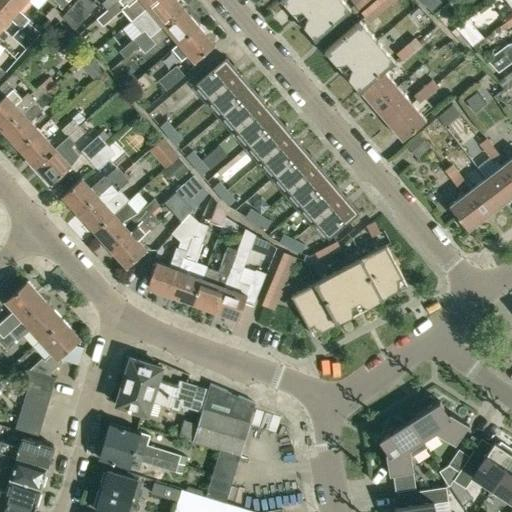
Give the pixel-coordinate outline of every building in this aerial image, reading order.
[(18,9),(26,0),(0,0),(0,7),(11,18),(21,26),(35,39),(40,32),(27,21),(29,19),(18,9)] [(96,4),(90,0),(75,0),(62,15),(74,28),(96,4)] [(132,18),(153,0),(116,0),(108,8),(97,17),(102,24),(122,7),(132,18)] [(133,38),(120,50),(125,56),(139,44),(183,6),(177,0),(153,0),(132,18),(142,31),(133,38)] [(282,0),(316,39),(351,9),(343,0),(282,0)] [(374,0),(362,10),(371,21),(394,0),(374,0)] [(440,0),(420,0),(431,11),(441,1),(440,0)] [(183,6),(139,44),(145,51),(156,42),(169,30),(178,41),(198,24),(183,6)] [(11,18),(0,7),(0,29),(10,18),(11,18)] [(360,90),(384,70),(395,60),(360,19),(325,49),(360,90)] [(458,26),(474,45),(481,39),(465,19),(458,26)] [(179,42),(172,48),(182,59),(189,53),(195,61),(215,43),(198,24),(178,41),(179,42)] [(35,39),(21,26),(20,27),(13,36),(26,48),(35,39)] [(416,35),(397,52),(403,59),(422,42),(416,35)] [(511,60),(511,42),(508,43),(487,59),(498,71),(511,60)] [(226,54),(194,82),(198,86),(200,85),(210,98),(239,72),(234,66),(235,65),(226,54)] [(93,59),(84,68),(94,79),(101,72),(103,70),(96,62),(93,59)] [(167,89),(185,74),(176,64),(158,79),(167,89)] [(511,82),(511,68),(499,78),(506,87),(511,82)] [(374,107),(398,86),(384,70),(360,90),(374,107)] [(239,72),(210,98),(223,113),(252,88),(239,72)] [(0,126),(3,129),(46,89),(55,81),(49,75),(29,93),(26,90),(20,95),(12,88),(13,87),(6,79),(0,85),(0,126)] [(433,78),(414,95),(420,102),(439,85),(433,78)] [(388,123),(412,102),(398,86),(374,107),(388,123)] [(252,88),(223,113),(236,128),(266,103),(252,88)] [(42,107),(41,106),(52,96),(46,89),(3,129),(18,146),(38,128),(29,118),(42,107)] [(476,91),(466,99),(475,111),(485,102),(476,91)] [(412,102),(388,123),(402,140),(426,119),(412,102)] [(266,103),(236,128),(250,144),(279,118),(266,103)] [(72,117),(78,125),(85,118),(79,111),(72,117)] [(279,118),(250,144),(263,159),(292,134),(279,118)] [(67,134),(78,125),(73,119),(62,129),(67,134)] [(166,121),(160,126),(167,135),(173,130),(166,121)] [(84,132),(78,125),(67,134),(73,142),(84,132)] [(34,164),(54,146),(38,128),(18,146),(34,164)] [(173,130),(167,135),(175,144),(181,139),(173,130)] [(106,143),(97,133),(80,149),(89,159),(106,143)] [(292,134),(263,159),(276,174),(305,149),(292,134)] [(430,146),(420,135),(409,146),(418,156),(430,146)] [(489,148),(492,145),(487,136),(479,142),(488,153),(491,151),(489,148)] [(164,168),(165,167),(178,155),(162,138),(148,150),(164,168)] [(106,143),(89,159),(98,169),(115,153),(106,143)] [(491,151),(488,153),(494,162),(502,157),(492,145),(489,148),(491,151)] [(71,165),(54,146),(34,164),(42,172),(39,175),(48,185),(71,165)] [(305,149),(276,174),(289,189),(318,164),(305,149)] [(192,151),(186,156),(193,165),(200,160),(192,151)] [(178,155),(165,167),(176,180),(189,169),(178,155)] [(511,156),(502,164),(511,177),(511,156)] [(200,160),(193,165),(201,174),(207,169),(200,160)] [(454,174),(458,172),(452,163),(445,169),(453,180),(457,177),(454,174)] [(318,164),(289,189),(302,205),(331,180),(318,164)] [(504,203),(511,196),(511,177),(502,164),(484,178),(504,203)] [(78,212),(122,173),(116,167),(106,176),(104,175),(91,186),(82,177),(62,195),(78,212)] [(457,177),(453,180),(460,189),(467,184),(458,172),(454,174),(457,177)] [(94,230),(114,212),(105,203),(119,191),(117,189),(128,180),(122,173),(78,212),(94,230)] [(193,174),(176,189),(183,197),(193,208),(208,191),(193,174)] [(486,216),(504,203),(484,178),(467,191),(486,216)] [(331,180),(302,205),(315,220),(345,195),(331,180)] [(218,182),(212,187),(220,196),(226,191),(218,182)] [(226,191),(220,196),(228,205),(234,200),(226,191)] [(469,230),(486,216),(467,191),(449,204),(469,230)] [(345,195),(315,220),(321,226),(319,227),(329,238),(361,211),(357,206),(355,207),(345,195)] [(110,249),(151,211),(159,204),(154,197),(138,211),(136,209),(136,210),(127,200),(114,212),(94,230),(110,249)] [(217,201),(213,213),(224,216),(224,214),(225,211),(217,201)] [(255,222),(260,215),(250,209),(245,216),(255,222)] [(146,248),(139,240),(159,221),(151,211),(110,249),(126,266),(146,248)] [(190,236),(197,221),(188,213),(185,216),(171,233),(180,241),(177,247),(175,246),(168,265),(155,261),(146,285),(168,294),(190,236)] [(224,216),(221,224),(233,229),(236,222),(224,214),(224,216)] [(255,222),(266,229),(270,222),(260,215),(255,222)] [(381,231),(375,220),(367,224),(373,235),(381,231)] [(205,265),(195,262),(209,226),(197,221),(190,236),(168,294),(192,302),(205,265)] [(238,282),(255,235),(245,228),(214,311),(236,319),(244,298),(254,302),(264,273),(254,269),(248,285),(238,282)] [(256,235),(250,250),(265,255),(269,244),(256,235)] [(283,235),(279,242),(290,247),(293,240),(283,235)] [(293,240),(290,247),(300,253),(304,245),(293,240)] [(327,245),(331,254),(342,249),(337,240),(327,245)] [(362,257),(384,297),(407,284),(386,244),(362,257)] [(214,311),(235,253),(237,248),(229,245),(219,271),(205,265),(192,302),(214,311)] [(321,260),(331,254),(327,245),(316,251),(321,260)] [(284,252),(263,304),(274,309),(296,257),(284,252)] [(360,310),(384,297),(362,257),(339,269),(360,310)] [(337,322),(360,310),(339,269),(315,282),(337,322)] [(0,340),(10,331),(23,319),(45,299),(28,280),(5,300),(14,309),(0,322),(0,340)] [(313,335),(337,322),(315,282),(292,294),(313,335)] [(23,319),(0,340),(0,341),(5,347),(15,338),(17,340),(31,328),(40,338),(63,318),(46,299),(23,319)] [(27,368),(23,382),(29,384),(52,390),(55,378),(56,377),(50,375),(52,370),(63,359),(60,357),(81,338),(63,318),(40,338),(52,351),(42,359),(40,357),(27,368)] [(191,408),(198,385),(179,380),(178,386),(158,379),(162,366),(131,357),(124,381),(175,396),(181,399),(180,404),(181,405),(191,408)] [(181,399),(175,396),(124,381),(117,404),(148,414),(151,401),(180,409),(181,405),(180,404),(181,399)] [(258,511),(228,503),(253,423),(252,422),(257,404),(210,383),(208,388),(202,411),(193,439),(218,447),(204,495),(182,489),(175,511),(282,511),(282,507),(258,511)] [(48,403),(52,390),(29,384),(25,396),(48,403)] [(202,411),(208,388),(198,385),(191,408),(202,411)] [(44,414),(48,403),(25,396),(22,407),(44,414)] [(410,419),(423,440),(436,432),(456,444),(469,424),(450,411),(450,412),(448,413),(440,400),(410,419)] [(41,425),(44,414),(22,407),(18,418),(41,425)] [(38,435),(41,425),(18,418),(15,429),(38,435)] [(410,448),(423,440),(410,419),(381,438),(389,451),(387,452),(386,452),(390,475),(414,471),(410,448)] [(150,434),(140,431),(111,423),(106,440),(178,461),(180,453),(147,443),(150,434)] [(54,444),(46,442),(23,435),(20,445),(1,440),(0,443),(0,451),(47,465),(54,444)] [(175,471),(178,461),(106,440),(100,459),(140,471),(143,462),(175,471)] [(449,464),(439,470),(449,485),(453,479),(465,487),(473,476),(492,488),(511,457),(511,448),(501,441),(498,444),(494,441),(480,462),(469,455),(459,470),(449,464)] [(41,486),(47,465),(0,451),(0,462),(13,467),(10,477),(41,486)] [(187,455),(181,453),(178,461),(185,463),(187,455)] [(511,457),(492,488),(511,501),(511,500),(511,457)] [(104,473),(102,480),(104,481),(102,489),(136,500),(142,480),(108,469),(107,474),(104,473)] [(0,501),(33,511),(40,490),(9,480),(6,491),(0,489),(0,501)] [(395,511),(391,511),(435,511),(435,502),(448,500),(446,485),(418,490),(420,503),(394,507),(395,511)] [(99,488),(94,504),(97,505),(96,509),(104,511),(132,511),(133,511),(137,510),(140,507),(139,502),(136,500),(102,489),(99,488)] [(0,511),(32,511),(33,511),(0,501),(0,511)]
